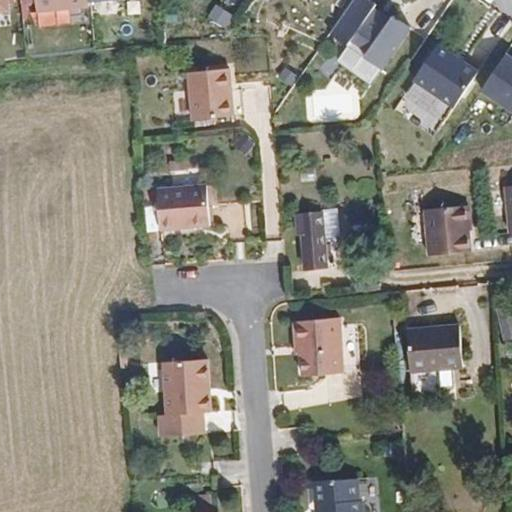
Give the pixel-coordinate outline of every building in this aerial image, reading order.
[(9,0),(0,0),(0,10),(10,9),(9,0)] [(90,0),(37,0),(39,12),(91,5),(90,0)] [(377,1),(376,0),(351,0),(330,30),(347,43),(352,36),(374,4),(377,1)] [(232,13),(216,2),(209,13),(225,24),(232,13)] [(374,4),(352,36),(367,47),(390,15),(374,4)] [(394,13),(365,52),(385,67),(414,29),(394,13)] [(478,69),(437,41),(413,77),(455,104),(478,69)] [(511,49),(483,89),(511,109),(511,49)] [(224,69),(185,67),(190,116),(224,112),(236,113),(235,90),(227,91),(224,69)] [(311,143),(295,144),(295,161),(311,160),(311,143)] [(203,183),(156,187),(157,222),(206,219),(203,183)] [(299,221),(300,257),(310,256),(309,252),(324,250),(323,226),(331,225),(330,210),(321,208),(321,196),(288,199),(289,221),(299,221)] [(426,200),(429,246),(471,243),(468,197),(426,200)] [(310,256),(300,257),(289,257),(289,273),(312,271),(310,256)] [(511,330),(511,298),(495,302),(502,332),(511,330)] [(333,315),(290,321),(292,343),(298,343),(301,371),(354,363),(351,322),(335,322),(333,315)] [(456,315),(408,320),(409,333),(411,379),(451,378),(449,357),(459,354),(456,315)] [(201,356),(161,355),(165,406),(156,408),(159,432),(198,428),(195,401),(205,399),(201,356)] [(352,475),(311,480),(316,511),(359,511),(359,496),(351,495),(352,475)]
